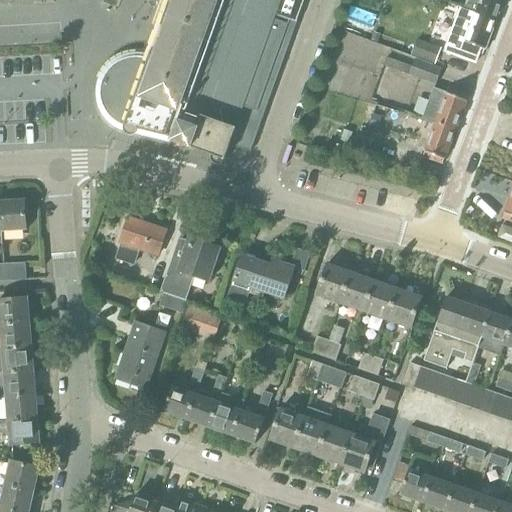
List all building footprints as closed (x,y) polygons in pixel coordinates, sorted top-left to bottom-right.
[(172,138),(171,141),(224,160),(230,144),(250,152),(297,21),(304,0),(169,0),(148,58),(142,57),(136,56),(129,57),(124,59),(118,61),(113,65),(109,69),(105,74),(102,80),(100,92),(101,98),(102,103),(104,108),(107,113),(111,117),(115,121),(120,124),(125,126),(172,138)] [(468,0),(465,10),(475,14),(476,12),(495,19),(502,0),(468,0)] [(461,8),(444,53),(478,66),(482,53),(495,19),(476,12),(475,14),(465,10),(461,8)] [(418,38),(411,57),(435,66),(442,47),(423,40),(418,38)] [(409,76),(436,86),(442,70),(415,59),(409,76)] [(423,119),(435,123),(436,122),(455,129),(467,95),(448,88),(447,93),(434,88),(423,119)] [(436,122),(435,123),(423,156),(442,163),(455,129),(436,122)] [(318,163),(321,153),(310,149),(307,159),(318,163)] [(511,193),(503,218),(511,221),(511,193)] [(0,201),(2,231),(26,230),(25,199),(0,201)] [(121,242),(123,243),(117,258),(134,264),(139,249),(159,256),(167,231),(129,218),(121,242)] [(201,238),(199,238),(197,239),(196,240),(191,238),(183,261),(172,257),(160,292),(165,293),(165,294),(186,301),(186,300),(186,299),(194,276),(206,281),(218,247),(213,246),(212,244),(211,243),(210,241),(209,240),(208,239),(206,238),(204,238),(202,238),(201,238)] [(243,256),(229,297),(246,303),(250,293),(263,297),(265,291),(284,297),(293,269),(304,273),(311,253),(299,249),(293,268),(274,261),(272,266),(256,260),(257,257),(247,254),(245,257),(243,256)] [(27,280),(26,264),(4,265),(5,281),(27,280)] [(327,264),(318,289),(316,296),(339,304),(351,273),(327,264)] [(351,273),(339,304),(363,312),(374,281),(351,273)] [(397,290),(374,281),(363,312),(386,321),(397,290)] [(410,329),(421,298),(397,290),(386,321),(410,329)] [(188,301),(186,301),(165,294),(161,307),(183,314),(188,301)] [(0,325),(31,323),(29,298),(0,300),(0,325)] [(462,303),(446,298),(425,360),(448,368),(452,356),(474,363),(479,349),(490,313),(492,309),(463,299),(462,303)] [(223,318),(190,307),(182,329),(215,341),(223,318)] [(511,320),(490,313),(479,349),(501,357),(505,346),(511,325),(511,320)] [(31,323),(0,325),(0,326),(2,349),(33,346),(31,323)] [(166,333),(136,323),(116,379),(146,389),(166,333)] [(317,336),(311,352),(321,355),(327,340),(317,336)] [(335,360),(341,345),(327,340),(321,355),(335,360)] [(0,372),(35,370),(33,346),(2,349),(0,349),(0,372)] [(364,353),(358,369),(368,372),(373,356),(364,353)] [(378,376),(383,360),(373,356),(368,372),(378,376)] [(313,361),(307,377),(317,381),(323,365),(313,361)] [(482,366),(474,363),(466,384),(475,387),(482,366)] [(323,365),(317,381),(327,384),(333,368),(323,365)] [(415,389),(422,369),(409,365),(403,385),(415,389)] [(187,393),(172,388),(164,412),(187,420),(196,396),(206,371),(196,368),(187,393)] [(426,393),(433,373),(422,369),(415,389),(426,393)] [(35,370),(0,372),(0,396),(6,396),(11,396),(37,394),(35,370)] [(437,397),(444,376),(433,373),(426,393),(437,397)] [(229,379),(219,375),(213,393),(221,395),(222,393),(224,394),(229,379)] [(355,376),(349,392),(365,397),(370,382),(355,376)] [(448,401),(455,380),(444,376),(437,397),(448,401)] [(511,382),(499,378),(496,387),(511,392),(511,382)] [(466,384),(458,381),(455,380),(448,401),(459,404),(466,384)] [(370,382),(365,397),(374,401),(380,385),(370,382)] [(477,388),(475,387),(466,384),(459,404),(470,408),(477,388)] [(481,412),(488,392),(477,388),(470,408),(481,412)] [(264,392),(258,409),(267,412),(273,395),(264,391),(264,392)] [(492,416),(499,395),(488,392),(481,412),(492,416)] [(218,404),(218,403),(209,428),(231,436),(240,411),(242,412),(245,401),(224,394),(222,393),(221,395),(218,404)] [(11,396),(6,396),(7,397),(9,420),(39,418),(37,394),(11,396)] [(503,420),(510,399),(499,395),(492,416),(503,420)] [(218,403),(196,396),(187,420),(209,428),(218,403)] [(503,420),(511,423),(511,399),(510,399),(503,420)] [(305,418),(304,418),(293,448),(317,457),(328,426),(329,427),(333,416),(308,407),(305,418)] [(293,448),(304,418),(280,409),(269,439),(293,448)] [(242,412),(240,411),(231,436),(254,444),(263,419),(255,416),(242,412)] [(351,435),(340,465),(364,474),(374,447),(375,443),(381,446),(389,425),(390,421),(374,415),(373,419),(365,440),(351,435)] [(0,420),(0,433),(10,433),(11,444),(42,442),(39,418),(9,420),(0,420)] [(351,435),(329,427),(328,426),(317,457),(340,465),(351,435)] [(430,433),(427,441),(444,447),(447,439),(430,433)] [(444,447),(461,453),(464,445),(447,439),(444,447)] [(469,447),(466,455),(483,461),(486,453),(469,447)] [(492,455),(489,463),(506,469),(509,461),(492,455)] [(5,484),(35,491),(40,467),(10,460),(5,484)] [(409,471),(401,495),(424,503),(432,479),(409,471)] [(432,479),(424,503),(447,511),(455,487),(432,479)] [(30,511),(35,491),(5,484),(0,507),(20,511),(30,511)] [(455,487),(447,511),(449,511),(471,511),(478,495),(455,487)] [(478,495),(471,511),(497,511),(500,502),(478,495)] [(114,506),(111,511),(153,511),(157,503),(137,496),(131,511),(114,506)] [(177,511),(200,511),(202,508),(181,500),(177,510),(178,511),(177,511)] [(511,511),(511,506),(500,502),(497,511),(511,511)] [(157,503),(153,511),(177,511),(178,511),(177,510),(157,503)]
